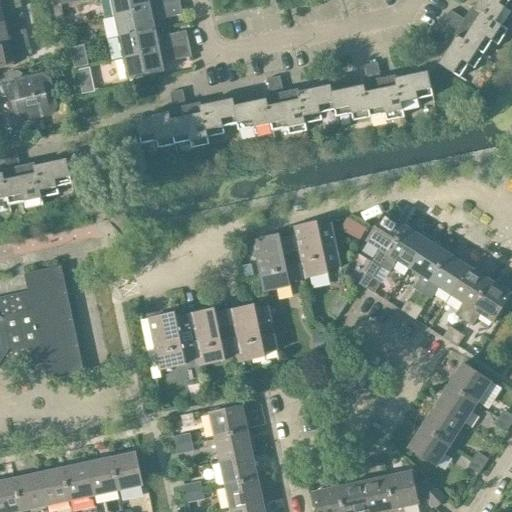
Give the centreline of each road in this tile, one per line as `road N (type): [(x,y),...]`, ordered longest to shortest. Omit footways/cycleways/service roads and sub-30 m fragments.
road 1 (residential): [(148,270),(188,264),(231,230),(465,180),(509,210)]
road 2 (residential): [(302,511),(278,396),(330,384),(381,417),(416,364),(345,317)]
road 3 (residential): [(198,0),(209,48),(219,52),(401,13),(414,0)]
